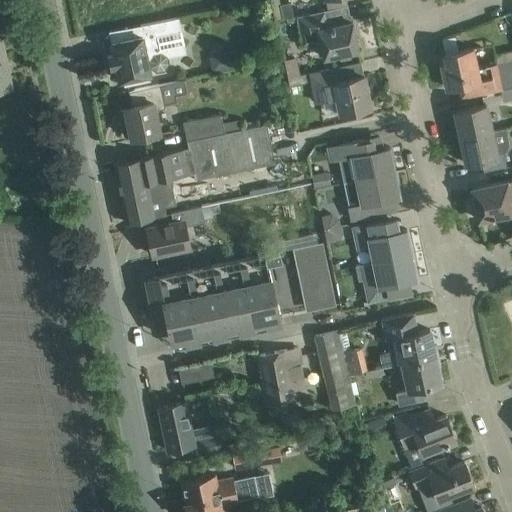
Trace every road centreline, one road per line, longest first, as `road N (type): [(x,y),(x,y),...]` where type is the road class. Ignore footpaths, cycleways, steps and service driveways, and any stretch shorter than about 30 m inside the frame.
road 1 (tertiary): [(156,511),(45,0)]
road 2 (residential): [(448,285),(392,34)]
road 3 (residential): [(479,404),(448,285)]
